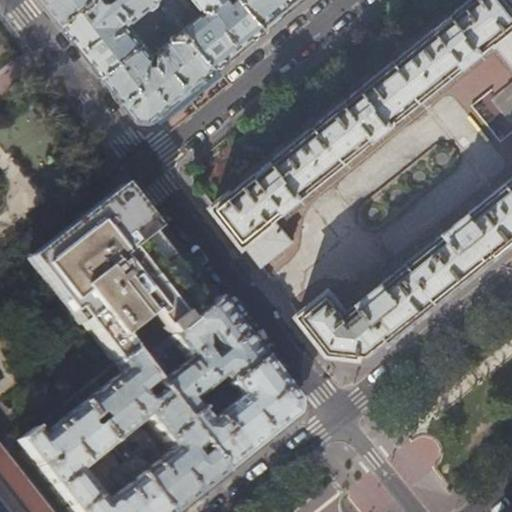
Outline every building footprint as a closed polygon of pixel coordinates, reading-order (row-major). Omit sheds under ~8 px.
[(45,0),(49,4),(65,25),(95,0),(45,0)] [(178,18),(162,0),(95,0),(65,25),(78,42),(105,75),(145,44),(131,25),(158,3),(174,22),(178,18)] [(196,0),(202,7),(209,8),(208,13),(204,13),(185,27),(218,67),(252,39),(267,27),(244,0),(238,0),(235,3),(232,0),(196,0)] [(494,44),(511,29),(511,0),(468,0),(403,53),(314,125),(232,191),(231,190),(212,205),(261,266),(292,241),(274,219),(493,43),(494,44)] [(244,0),(267,27),(282,15),(300,0),(244,0)] [(185,27),(178,18),(174,22),(181,31),(160,47),(159,63),(154,64),(153,53),(145,44),(105,75),(126,103),(138,118),(153,120),(184,94),(218,67),(185,27)] [(511,29),(494,44),(511,67),(511,80),(493,95),(488,99),(507,123),(511,119),(511,29)] [(511,174),(347,308),(331,289),(298,314),(328,353),(360,356),(360,355),(368,356),(388,340),(389,340),(511,240),(511,174)] [(136,363),(206,307),(142,228),(116,196),(31,264),(113,365),(128,353),(136,363)] [(216,299),(206,307),(136,363),(151,382),(163,372),(153,358),(171,343),(185,361),(154,386),(158,391),(166,401),(182,422),(197,410),(191,401),(209,386),(216,395),(228,385),(262,358),(231,318),(216,299)] [(151,382),(136,363),(128,353),(113,365),(119,372),(78,405),(111,445),(144,419),(166,401),(158,391),(150,397),(143,390),(152,383),(151,382)] [(277,377),(262,358),(228,385),(238,397),(207,422),(197,410),(182,422),(200,444),(206,452),(223,474),(294,416),(296,401),(277,377)] [(166,401),(144,419),(169,451),(148,467),(136,461),(128,467),(164,511),(174,511),(194,496),(223,474),(206,452),(197,458),(191,451),(200,444),(182,422),(166,401)] [(77,472),(111,445),(78,405),(39,437),(32,429),(16,443),(55,490),(77,472)] [(0,511),(48,511),(0,451),(0,511)] [(77,472),(55,490),(72,511),(164,511),(128,467),(128,466),(112,477),(121,489),(103,503),(77,472)]
